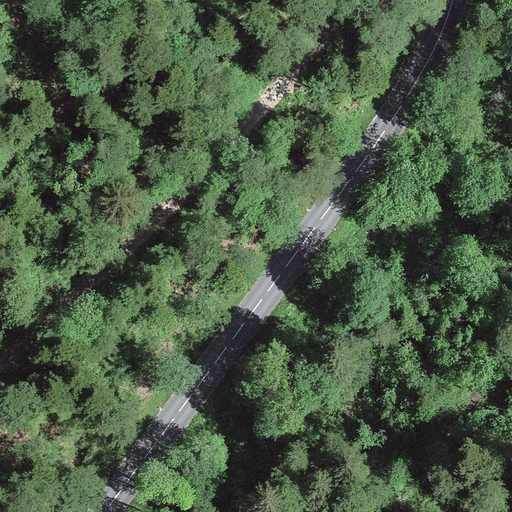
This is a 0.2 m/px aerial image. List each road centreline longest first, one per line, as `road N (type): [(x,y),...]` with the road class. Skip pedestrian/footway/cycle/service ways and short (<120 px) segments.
road 1 (secondary): [(103,511),(387,127),(453,0)]
road 2 (track): [(321,0),(282,80),(131,274),(0,351)]
